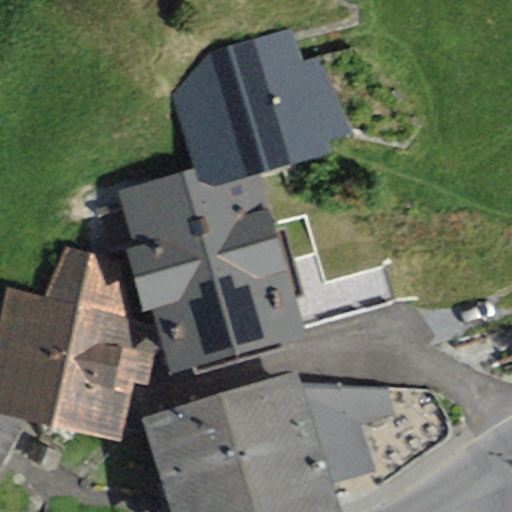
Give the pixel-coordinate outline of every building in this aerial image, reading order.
[(372,141),(329,36),(211,83),(254,189),(372,141)] [(333,334),(283,185),(159,226),(208,375),(333,334)] [(150,325),(3,287),(0,303),(0,409),(23,413),(142,441),(150,325)] [(327,368),(190,415),(223,511),(358,511),(375,506),(327,368)] [(0,452),(23,413),(0,409),(0,452)]
